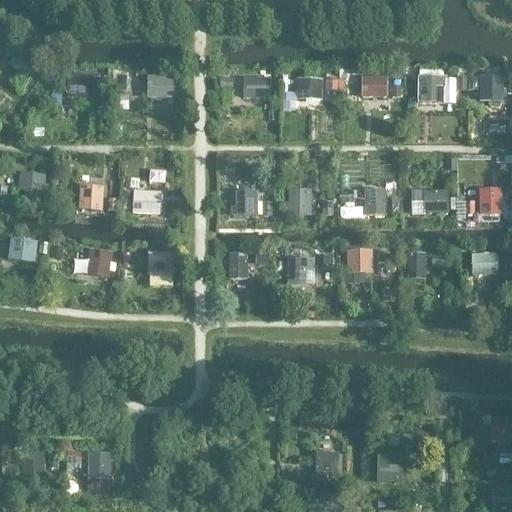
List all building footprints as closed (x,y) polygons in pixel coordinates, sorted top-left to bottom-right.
[(92,74),(64,73),(63,91),(92,92),(92,74)] [(447,85),(459,85),(459,93),(474,93),(473,73),(447,73),(447,85)] [(445,86),(446,75),(420,74),(419,102),(457,103),(458,87),(445,86)] [(484,75),(484,107),(505,107),(505,74),(484,75)] [(319,76),(295,77),(296,104),(320,104),(319,76)] [(363,98),(389,98),(390,77),(364,76),(363,98)] [(149,77),(150,100),(176,99),(176,77),(149,77)] [(274,99),(273,77),(222,78),(222,101),(274,99)] [(345,94),(346,80),(327,80),(326,93),(345,94)] [(151,171),(151,183),(168,183),(168,170),(151,171)] [(5,174),(7,202),(36,200),(34,172),(5,174)] [(105,212),(106,182),(81,180),(80,211),(105,212)] [(303,215),(301,187),(283,188),(285,216),(303,215)] [(230,217),(265,216),(264,188),(230,189),(230,217)] [(366,189),(367,215),(389,215),(389,188),(366,189)] [(443,188),(416,190),(417,209),(444,207),(443,188)] [(504,216),(504,188),(482,188),(482,216),(504,216)] [(153,194),(129,196),(131,211),(154,210),(153,194)] [(469,223),(479,206),(463,197),(454,214),(469,223)] [(37,264),(39,241),(12,238),(10,261),(37,264)] [(149,287),(176,286),(176,251),(149,252),(149,287)] [(85,252),(84,281),(111,282),(112,253),(85,252)] [(245,252),(223,253),(224,280),(246,279),(245,252)] [(409,254),(409,281),(428,281),(428,254),(409,254)] [(500,277),(501,254),(474,254),(473,276),(500,277)] [(343,255),(343,272),(369,273),(370,256),(343,255)] [(308,268),(317,268),(317,259),(290,258),(290,283),(307,284),(308,268)] [(511,416),(483,416),(483,439),(511,439),(511,416)] [(389,435),(389,445),(413,445),(413,435),(389,435)] [(319,476),(341,477),(342,453),(320,452),(319,476)] [(47,476),(46,454),(36,454),(36,462),(23,462),(24,477),(47,476)] [(85,456),(86,479),(109,478),(108,455),(85,456)] [(365,456),(365,486),(401,486),(401,456),(365,456)] [(511,485),(493,486),(493,511),(494,511),(511,511),(511,485)] [(304,503),(304,511),(334,511),(334,503),(304,503)]
